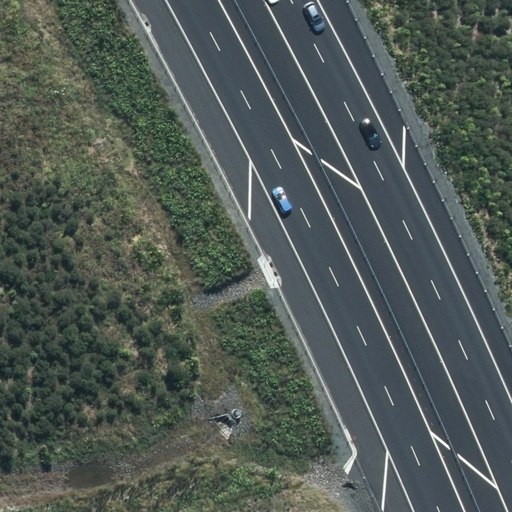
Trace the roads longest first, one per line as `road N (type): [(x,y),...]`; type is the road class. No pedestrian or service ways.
road 1 (motorway): [(432,511),(264,141),(188,0)]
road 2 (motorway): [(278,0),(421,267),(511,475)]
